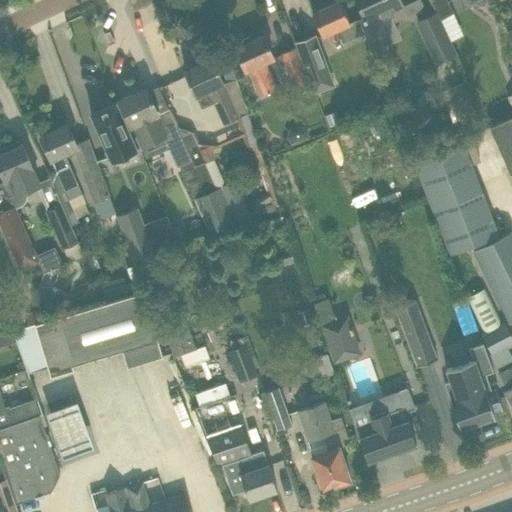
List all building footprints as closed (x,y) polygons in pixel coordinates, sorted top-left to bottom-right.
[(323,36),(326,35),(330,42),(341,37),(338,29),(350,24),(339,0),(312,12),(323,36)] [(357,0),(371,29),(422,6),(419,0),(357,0)] [(431,0),(442,19),(455,11),(448,0),(431,0)] [(417,21),(436,61),(454,53),(435,13),(417,21)] [(315,34),(295,41),(309,79),(329,71),(315,34)] [(277,88),(266,63),(274,59),(263,35),(251,40),(249,36),(236,42),(238,46),(236,47),(246,71),(247,71),(259,96),(277,88)] [(280,54),(294,87),(309,80),(295,47),(280,54)] [(185,71),(193,89),(201,107),(212,102),(223,125),(237,119),(246,147),(257,144),(246,114),(239,117),(212,58),(185,71)] [(444,89),(449,100),(468,92),(463,81),(444,89)] [(180,135),(168,108),(158,112),(147,88),(118,100),(140,149),(164,139),(177,167),(179,166),(182,171),(194,166),(181,135),(180,135)] [(137,148),(116,101),(113,102),(112,100),(110,100),(101,104),(100,106),(101,108),(90,113),(112,160),(137,148)] [(511,116),(489,126),(510,173),(511,172),(511,116)] [(51,180),(61,203),(71,225),(78,221),(69,199),(81,193),(64,155),(78,149),(68,123),(40,135),(56,170),(51,180)] [(194,166),(182,171),(209,233),(235,221),(236,223),(251,216),(234,179),(216,188),(204,162),(205,162),(190,131),(181,135),(194,166)] [(5,147),(7,150),(0,153),(0,168),(5,181),(2,182),(13,206),(19,203),(22,200),(24,197),(25,193),(24,191),(40,184),(22,144),(19,145),(18,141),(5,147)] [(471,245),(473,248),(499,236),(463,141),(412,161),(448,254),(471,245)] [(81,170),(99,219),(116,213),(97,164),(81,170)] [(248,201),(254,211),(272,199),(266,189),(248,201)] [(61,203),(45,210),(61,248),(77,241),(70,225),(71,225),(61,203)] [(116,215),(133,260),(154,252),(137,207),(116,215)] [(0,214),(0,225),(20,270),(39,261),(15,208),(0,214)] [(258,225),(262,235),(285,225),(281,216),(258,225)] [(181,224),(172,227),(177,240),(186,236),(181,224)] [(511,232),(511,230),(499,236),(473,248),(510,322),(511,321),(511,232)] [(294,261),(291,253),(274,258),(277,266),(294,261)] [(102,289),(105,299),(145,289),(142,278),(102,289)] [(96,281),(80,287),(85,301),(101,295),(96,281)] [(12,330),(27,373),(47,367),(50,376),(74,368),(73,365),(121,350),(127,366),(162,355),(143,291),(34,323),(12,330)] [(415,299),(394,307),(416,366),(437,358),(437,357),(436,357),(415,300),(415,299)] [(9,309),(10,326),(25,325),(24,308),(9,309)] [(295,313),(300,325),(313,320),(308,308),(295,313)] [(333,313),(337,324),(349,320),(344,309),(333,313)] [(182,311),(159,319),(173,357),(180,354),(196,348),(182,311)] [(480,334),(493,357),(511,345),(511,336),(504,321),(480,334)] [(0,331),(0,346),(15,341),(10,328),(0,331)] [(450,380),(444,382),(460,428),(461,428),(493,416),(494,416),(493,411),(501,408),(502,408),(495,388),(492,390),(491,390),(486,374),(493,371),(483,343),(468,348),(472,359),(446,369),(447,370),(450,380)] [(227,350),(239,382),(257,375),(245,344),(227,350)] [(196,348),(180,354),(185,366),(209,358),(204,345),(196,348)] [(334,373),(330,361),(327,353),(306,360),(313,380),(334,373)] [(504,390),(511,404),(511,405),(511,364),(496,373),(505,389),(504,390)] [(226,381),(195,392),(199,402),(230,390),(226,381)] [(263,392),(276,430),(292,424),(278,386),(263,392)] [(78,393),(48,404),(65,449),(95,438),(78,393)] [(9,407),(13,420),(39,411),(34,398),(9,407)] [(296,410),(307,440),(308,440),(312,453),(311,454),(322,488),(350,479),(340,447),(345,445),(342,438),(347,436),(340,416),(331,419),(325,400),(296,410)] [(365,402),(349,408),(357,431),(361,442),(368,461),(385,455),(398,451),(398,450),(416,444),(407,420),(406,420),(402,406),(371,417),(365,402)] [(0,427),(0,460),(15,503),(50,491),(59,472),(39,414),(0,427)] [(240,423),(206,435),(218,467),(222,465),(232,491),(244,486),(249,499),(277,489),(271,470),(268,463),(266,463),(263,454),(252,458),(240,423)] [(104,493),(110,511),(190,511),(184,492),(177,495),(175,489),(163,493),(165,498),(150,503),(143,481),(104,493)]
